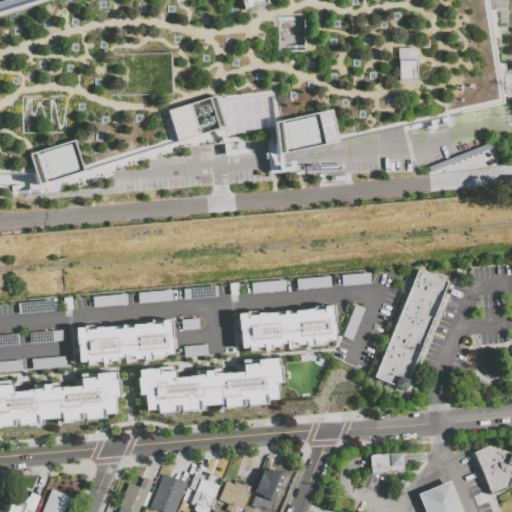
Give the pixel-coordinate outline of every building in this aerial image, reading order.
[(0,0),(0,196),(112,187),(111,179),(110,170),(116,170),(146,167),(145,158),(153,157),(187,155),(187,146),(189,145),(216,144),(222,143),(254,140),(269,139),(271,155),(294,150),(332,141),(367,133),(418,121),(453,113),(489,105),(498,103),(493,68),(498,68),(497,38),(497,9),(490,9),(484,10),(484,0),(0,0)] [(229,138),(228,153),(238,153),(239,138),(229,138)] [(430,318),(400,307),(416,269),(446,281),(430,318)] [(237,307),(248,306),(248,311),(257,310),(257,307),(276,305),(276,309),(284,308),(284,305),(287,305),(288,308),(295,308),(295,305),(314,303),(314,306),(323,306),(323,300),(332,299),(335,333),(326,334),(327,337),(295,339),(295,336),(292,336),(292,342),(286,343),(286,336),(281,337),(281,340),(272,341),(272,344),(262,344),(262,341),(240,343),(237,307)] [(393,324),(400,307),(430,318),(423,336),(393,324)] [(75,321),(85,320),(85,323),(94,323),(94,321),(115,320),(115,323),(122,322),(121,319),(126,319),(126,322),(132,322),(132,319),(161,317),(161,314),(171,313),(174,348),(167,349),(167,354),(153,355),(153,357),(144,358),(144,356),(115,358),(115,360),(101,361),(101,359),(87,360),(87,356),(77,356),(75,321)] [(179,319),(179,330),(196,329),(196,318),(179,319)] [(415,356),(385,344),(393,324),(423,336),(415,356)] [(181,346),(182,357),(205,355),(204,344),(181,346)] [(407,376),(397,373),(377,365),(385,344),(415,356),(407,376)] [(499,362),(511,367),(511,357),(503,354),(499,362)] [(134,369),(157,367),(157,372),(173,371),(173,378),(203,376),(202,371),(211,370),(212,375),(243,373),(242,365),(256,364),(255,359),(276,358),(277,364),(279,364),(281,383),(274,383),(275,400),(264,401),(265,404),(246,405),(246,410),(241,410),(241,405),(222,406),(222,403),(196,405),(196,407),(178,409),(178,415),(176,415),(176,410),(155,411),(155,409),(145,409),(143,394),(136,394),(134,369)] [(407,376),(403,388),(392,384),(372,376),(377,365),(397,373),(407,376)] [(0,385),(10,384),(11,393),(37,391),(37,385),(48,384),(49,391),(77,388),(77,379),(91,378),(90,374),(113,372),(113,380),(116,379),(118,402),(111,403),(112,415),(100,416),(101,419),(58,422),(58,419),(33,421),(33,424),(0,427),(0,385)] [(470,454),(486,447),(511,457),(511,478),(507,491),(493,497),(489,499),(470,454)] [(402,472),(402,471),(401,463),(401,458),(400,454),(400,451),(366,454),(367,457),(367,461),(367,466),(368,473),(368,475),(402,472)] [(262,467),(256,483),(258,483),(249,505),(266,511),(269,511),(278,489),(267,484),(272,471),(262,467)] [(194,472),(183,502),(208,511),(217,487),(202,482),(204,476),(194,472)] [(149,507),(161,511),(173,511),(186,482),(176,478),(176,480),(162,475),(149,507)] [(129,483),(116,511),(138,511),(153,480),(143,476),(138,487),(129,483)] [(423,511),(415,493),(447,480),(459,511),(423,511)] [(225,482),(217,501),(227,505),(225,511),(228,511),(238,511),(239,509),(242,510),(252,488),(243,484),(242,486),(235,483),(234,485),(225,482)] [(50,492),(41,511),(62,511),(68,499),(50,492)] [(13,493),(4,511),(25,511),(30,500),(13,493)]
